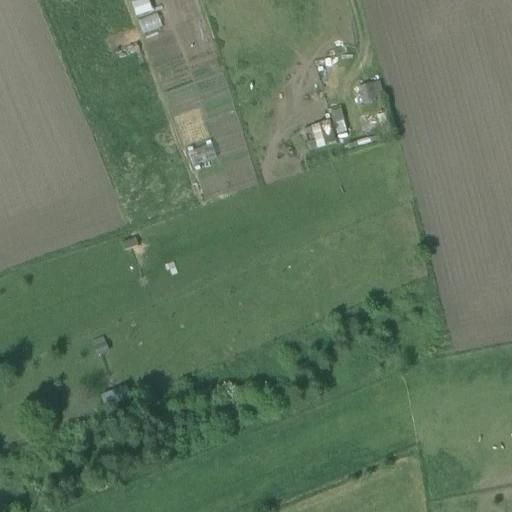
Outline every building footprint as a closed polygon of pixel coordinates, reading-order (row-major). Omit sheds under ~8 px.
[(371,85),(358,89),(363,106),(376,102),(371,85)] [(330,122),(311,127),(317,149),(336,144),(330,122)] [(373,128),(362,132),(367,147),(378,143),(373,128)] [(136,239),(122,244),(124,252),(138,248),(136,239)] [(106,345),(94,349),(97,358),(109,353),(106,345)]
